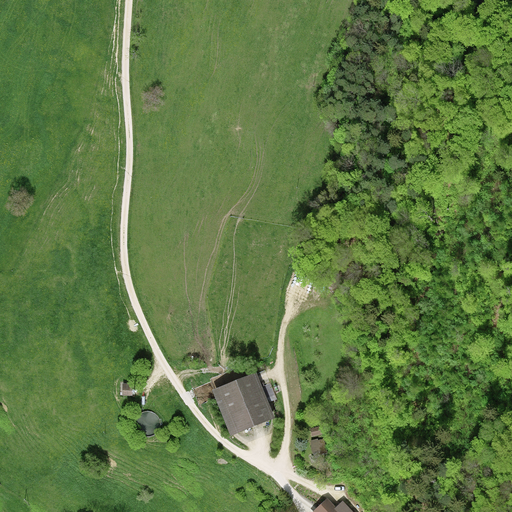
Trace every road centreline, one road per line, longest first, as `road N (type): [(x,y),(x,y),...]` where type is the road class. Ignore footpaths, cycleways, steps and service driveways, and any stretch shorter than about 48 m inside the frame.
road 1 (track): [(130,0),(131,291),(163,364),(208,422),(281,475),(301,511)]
road 2 (track): [(511,26),(460,86),(369,240),(332,285)]
road 3 (track): [(281,475),(286,322),(332,285)]
